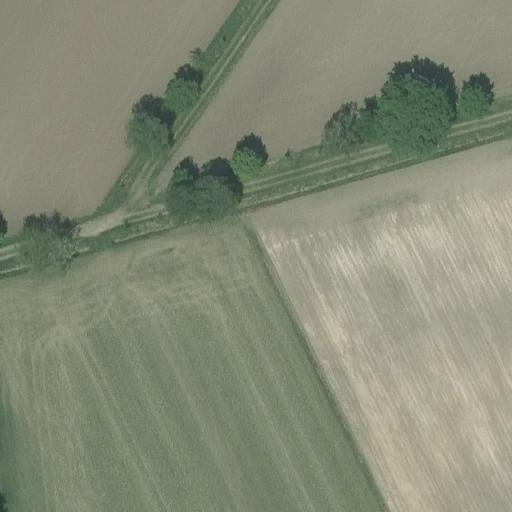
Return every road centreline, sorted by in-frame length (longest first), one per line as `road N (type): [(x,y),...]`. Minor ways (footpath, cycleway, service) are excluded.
road 1 (track): [(0,257),(511,114)]
road 2 (track): [(273,0),(122,223)]
